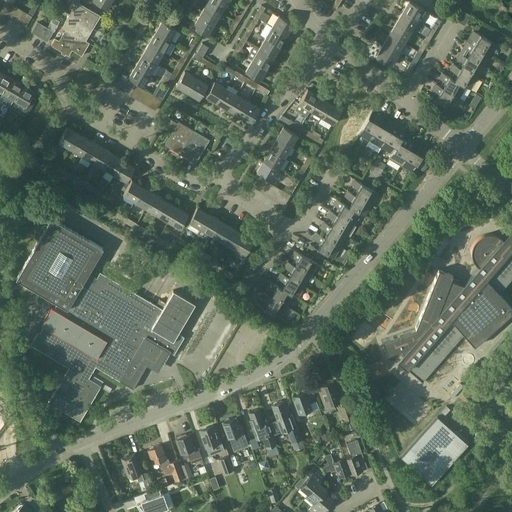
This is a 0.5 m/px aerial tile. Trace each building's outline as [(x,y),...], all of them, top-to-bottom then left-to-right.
[(40,2),(36,0),(35,0),(29,11),(33,13),(40,2)] [(111,0),(92,0),(107,9),(111,0)] [(220,14),(227,2),(223,0),(208,0),(205,5),(220,14)] [(250,0),(246,0),(240,9),(245,12),(251,1),(250,0)] [(341,0),(335,0),(332,7),(336,9),(341,0)] [(402,12),(417,21),(423,9),(409,0),(402,12)] [(10,4),(5,1),(0,9),(0,11),(4,14),(10,4)] [(69,15),(92,28),(100,16),(76,2),(69,15)] [(16,7),(10,4),(4,14),(10,17),(16,7)] [(213,25),(220,14),(205,5),(199,16),(213,25)] [(261,5),(254,17),(258,19),(265,8),(261,5)] [(21,10),(16,7),(10,17),(15,20),(21,10)] [(240,9),(234,21),(238,23),(245,12),(240,9)] [(26,13),(21,10),(15,20),(20,23),(26,13)] [(417,21),(402,12),(395,23),(410,32),(417,21)] [(460,19),(466,22),(470,15),(464,12),(460,19)] [(20,23),(25,27),(32,16),(26,13),(20,23)] [(69,15),(68,16),(61,27),(85,41),(92,28),(69,15)] [(278,15),(271,26),(286,35),(293,24),(278,15)] [(199,16),(192,27),(207,36),(213,25),(199,16)] [(254,17),(252,20),(247,28),(252,30),(258,19),(254,17)] [(435,31),(441,20),(437,17),(430,28),(435,31)] [(155,32),(170,41),(176,29),(162,21),(155,32)] [(234,21),(227,32),(231,34),(238,23),(234,21)] [(42,25),(37,22),(31,32),(36,36),(42,25)] [(395,23),(389,34),(403,43),(410,32),(395,23)] [(48,28),(42,25),(36,36),(41,39),(48,28)] [(279,46),(286,35),(271,26),(265,38),(279,46)] [(85,41),(61,27),(65,30),(58,42),(54,39),(51,44),(51,46),(68,56),(71,50),(81,56),(89,43),(85,41)] [(53,32),(48,28),(41,39),(47,42),(53,32)] [(247,28),(246,31),(241,39),(245,41),(252,30),(247,28)] [(428,42),(435,31),(430,28),(424,40),(428,42)] [(473,46),(490,56),(496,44),(473,30),(469,36),(474,39),(472,43),(474,44),(473,46)] [(163,52),(170,41),(155,32),(148,44),(163,52)] [(231,34),(227,32),(220,43),(224,45),(231,34)] [(397,54),(403,43),(389,34),(382,46),(397,54)] [(265,38),(258,49),(273,58),(279,46),(265,38)] [(189,53),(196,41),(192,39),(185,50),(189,53)] [(241,39),(234,50),(238,53),(245,41),(241,39)] [(421,54),(428,42),(424,40),(417,51),(421,54)] [(473,46),(466,42),(463,47),(467,50),(465,54),(467,55),(466,57),(483,67),(490,56),(473,46)] [(202,57),(208,46),(202,43),(196,54),(202,57)] [(156,63),(163,52),(148,44),(141,55),(156,63)] [(273,58),(258,49),(253,46),(247,58),(251,60),(266,69),(273,58)] [(390,66),(397,54),(382,46),(375,57),(390,66)] [(179,61),(183,64),(189,53),(185,50),(179,61)] [(234,50),(228,61),(232,64),(238,53),(234,50)] [(415,65),(421,54),(417,51),(410,62),(415,65)] [(196,54),(195,53),(192,57),(204,64),(206,60),(202,57),(196,54)] [(466,57),(459,53),(456,58),(461,61),(458,65),(461,66),(460,68),(476,78),(483,67),(466,57)] [(149,75),(156,63),(141,55),(135,66),(149,75)] [(206,60),(204,64),(215,71),(217,66),(206,60)] [(259,80),(266,69),(251,60),(245,72),(259,80)] [(179,61),(172,73),(176,75),(183,64),(179,61)] [(410,62),(404,74),(408,76),(415,65),(410,62)] [(224,64),(221,68),(233,75),(235,71),(224,64)] [(460,68),(453,64),(449,70),(454,72),(452,76),(454,78),(453,79),(453,80),(465,87),(470,89),(476,78),(460,68)] [(128,78),(129,78),(143,86),(149,75),(135,66),(128,78)] [(0,91),(2,93),(11,78),(0,71),(0,91)] [(187,92),(196,78),(184,71),(175,86),(187,92)] [(246,77),(235,71),(233,75),(244,82),(246,77)] [(172,73),(165,84),(170,86),(176,75),(172,73)] [(453,80),(453,79),(442,73),(438,78),(443,81),(441,85),(443,86),(442,88),(459,98),(465,87),(453,80)] [(258,84),(246,77),(244,82),(255,88),(258,84)] [(22,85),(11,78),(2,93),(13,100),(22,85)] [(121,90),(128,95),(134,85),(136,82),(129,78),(126,82),(121,90)] [(196,78),(187,92),(199,99),(207,84),(196,78)] [(216,103),(225,88),(214,81),(205,96),(216,103)] [(158,93),(156,97),(161,100),(163,97),(167,90),(170,86),(165,84),(159,94),(158,93)] [(258,84),(255,88),(266,95),(269,91),(258,84)] [(436,97),(435,100),(452,109),(459,98),(442,88),(435,84),(432,89),(436,92),(434,96),(436,97)] [(33,92),(22,85),(13,100),(24,106),(22,110),(27,114),(36,100),(30,97),(33,92)] [(140,88),(134,85),(128,95),(134,98),(140,88)] [(134,98),(139,101),(145,91),(140,88),(134,98)] [(225,88),(216,103),(228,109),(236,95),(225,88)] [(306,116),(310,110),(318,96),(307,89),(295,110),(306,116)] [(150,94),(145,91),(139,101),(144,104),(150,94)] [(144,104),(150,107),(156,97),(150,94),(144,104)] [(236,95),(228,109),(239,116),(247,101),(236,95)] [(310,110),(320,116),(321,117),(330,102),(318,96),(310,110)] [(161,100),(156,97),(150,107),(155,111),(161,100)] [(247,101),(239,116),(251,123),(259,108),(247,101)] [(341,109),(330,102),(321,117),(333,124),(341,109)] [(375,118),(369,114),(358,134),(369,141),(366,146),(367,146),(381,121),(383,117),(378,113),(375,118)] [(1,121),(12,128),(14,124),(3,117),(1,121)] [(180,154),(194,131),(178,122),(177,124),(172,120),(169,125),(174,129),(164,145),(180,154)] [(298,131),(300,126),(289,120),(287,124),(298,131)] [(381,147),(392,128),(395,123),(389,120),(386,125),(381,121),(367,146),(377,153),(381,147)] [(392,128),(381,147),(392,154),(389,158),(390,159),(401,139),(402,137),(406,130),(400,126),(396,124),(394,129),(392,128)] [(283,126),(276,138),(291,146),(297,135),(283,126)] [(309,137),(312,133),(300,126),(298,131),(309,137)] [(66,127),(64,130),(58,141),(69,148),(78,133),(66,127)] [(194,131),(180,154),(195,163),(209,140),(194,131)] [(78,133),(69,148),(80,155),(89,140),(78,133)] [(323,140),(312,133),(309,137),(321,144),(323,140)] [(401,139),(390,159),(401,165),(412,145),(415,141),(409,137),(408,140),(402,137),(401,139)] [(269,149),(284,158),(291,146),(276,138),(269,149)] [(89,140),(80,155),(92,162),(100,147),(89,140)] [(412,171),(426,147),(420,144),(418,149),(412,145),(401,165),(412,171)] [(314,145),(308,156),(312,159),(318,147),(314,145)] [(100,147),(92,162),(103,168),(112,153),(100,147)] [(269,149),(263,160),(277,169),(284,158),(269,149)] [(114,175),(123,160),(112,153),(103,168),(114,175)] [(301,168),(305,170),(312,159),(308,156),(301,168)] [(56,170),(59,166),(47,160),(45,164),(56,170)] [(123,160),(114,175),(126,182),(134,167),(123,160)] [(277,169),(263,160),(256,172),(271,180),(277,169)] [(371,169),(369,172),(378,177),(380,174),(383,170),(374,165),(371,169)] [(70,173),(59,166),(56,170),(67,177),(70,173)] [(301,168),(294,179),(298,181),(305,170),(301,168)] [(70,173),(67,177),(79,184),(81,180),(70,173)] [(258,190),(264,180),(258,177),(252,187),(258,190)] [(288,190),(292,192),(298,181),(294,179),(288,190)] [(355,193),(354,195),(371,205),(377,193),(354,179),(350,185),(355,188),(353,192),(355,193)] [(90,190),(92,186),(81,180),(79,184),(90,190)] [(134,202),(142,187),(131,180),(123,195),(134,202)] [(269,183),(264,180),(258,190),(263,193),(269,183)] [(268,196),(274,186),(269,183),(263,193),(268,196)] [(104,193),(92,186),(90,190),(101,197),(104,193)] [(279,189),(274,186),(268,196),(273,199),(279,189)] [(154,194),(142,187),(134,202),(145,208),(154,194)] [(278,203),(284,192),(279,189),(273,199),(278,203)] [(364,216),(371,205),(354,195),(347,190),(344,196),(348,199),(346,203),(349,204),(348,206),(347,206),(360,213),(364,216)] [(290,195),(284,192),(278,203),(284,206),(290,195)] [(101,197),(112,204),(115,199),(104,193),(101,197)] [(154,194),(145,208),(156,215),(165,200),(154,194)] [(353,224),(360,213),(347,206),(348,206),(336,199),(333,205),(337,207),(335,211),(338,213),(337,214),(336,215),(353,224)] [(176,207),(165,200),(156,215),(168,222),(176,207)] [(188,214),(176,207),(168,222),(179,228),(188,214)] [(189,222),(186,227),(196,233),(199,228),(208,214),(197,207),(196,207),(195,209),(188,221),(189,222)] [(330,226),(347,236),(353,224),(336,215),(337,214),(330,210),(326,216),(331,219),(329,223),(331,224),(330,226)] [(125,217),(114,211),(112,215),(123,221),(125,217)] [(199,228),(196,233),(208,240),(211,235),(219,220),(208,214),(199,228)] [(125,217),(123,221),(134,228),(136,224),(125,217)] [(471,217),(468,224),(474,227),(477,219),(471,217)] [(51,218),(16,278),(54,301),(56,302),(53,308),(50,307),(39,325),(43,327),(40,333),(37,331),(29,344),(50,357),(69,368),(54,392),(46,405),(60,413),(61,410),(80,421),(86,411),(101,386),(100,385),(92,380),(88,378),(92,371),(95,366),(120,381),(126,384),(133,388),(146,365),(147,363),(150,365),(152,364),(162,347),(169,351),(173,354),(184,337),(177,333),(195,303),(173,290),(166,303),(159,299),(156,305),(100,272),(96,278),(87,273),(102,248),(51,218)] [(211,235),(222,242),(230,227),(219,220),(211,235)] [(323,237),(340,247),(347,236),(330,226),(323,222),(320,227),(324,230),(322,234),(324,235),(323,237)] [(134,228),(145,235),(148,231),(136,224),(134,228)] [(242,234),(230,227),(222,242),(233,248),(242,234)] [(148,231),(145,235),(156,241),(159,237),(148,231)] [(333,258),(340,247),(323,237),(316,233),(313,238),(318,241),(315,245),(318,246),(317,249),(333,258)] [(245,255),(253,241),(253,240),(242,234),(233,248),(245,255)] [(423,382),(422,381),(464,334),(474,346),(511,312),(511,308),(499,294),(511,278),(511,246),(507,252),(502,248),(506,245),(506,244),(505,242),(504,241),(503,240),(501,239),(500,238),(499,237),(497,236),(495,235),(494,235),(492,234),(490,234),(489,234),(487,234),(485,235),(484,235),(482,236),(481,236),(479,237),(478,238),(477,239),(475,241),(474,242),(473,243),(473,245),(472,246),(472,248),(471,250),(471,251),(471,253),(471,255),(471,256),(472,258),(472,259),(473,261),(474,262),(475,264),(476,265),(477,266),(478,267),(463,285),(457,282),(458,280),(453,278),(452,280),(450,280),(452,275),(438,269),(415,328),(382,340),(387,354),(401,349),(403,354),(402,355),(411,362),(406,368),(423,382)] [(159,237),(156,241),(168,248),(170,244),(159,237)] [(176,242),(188,248),(190,244),(179,238),(176,242)] [(188,248),(199,255),(201,251),(190,244),(188,248)] [(295,264),(294,265),(294,266),(310,275),(317,264),(294,250),(290,256),(295,258),(292,262),(295,264)] [(212,257),(201,251),(199,255),(210,261),(212,257)] [(219,272),(222,268),(210,261),(208,266),(219,272)] [(304,287),(310,275),(294,266),(294,265),(287,261),(284,267),(288,270),(286,274),(288,275),(287,277),(304,287)] [(233,274),(222,268),(219,272),(230,279),(233,274)] [(282,286),(281,288),(293,295),(297,298),(304,287),(287,277),(280,273),(277,278),(282,281),(279,285),(282,286)] [(271,295),(270,296),(270,297),(286,306),(293,295),(281,288),(269,281),(266,287),(271,289),(268,293),(271,295)] [(264,306),(263,308),(280,318),(286,306),(270,297),(270,296),(263,292),(259,298),(264,301),(262,305),(264,306)] [(511,322),(494,344),(497,346),(511,329),(511,322)] [(318,387),(320,393),(325,407),(340,401),(333,381),(318,387)] [(463,386),(460,383),(449,395),(452,398),(463,386)] [(305,392),(292,397),(297,411),(295,412),(302,433),(314,429),(309,415),(308,416),(306,411),(312,409),(305,392)] [(283,401),(271,405),(277,420),(279,425),(281,431),(285,429),(296,425),(292,416),(290,417),(290,416),(287,408),(286,409),(283,401)] [(347,404),(340,407),(345,420),(352,418),(347,404)] [(279,453),(276,445),(268,422),(264,423),(259,409),(248,412),(251,419),(249,419),(256,439),(262,437),(266,448),(269,457),(279,453)] [(455,429),(453,431),(437,417),(401,457),(431,484),(467,444),(467,443),(469,441),(455,429)] [(225,422),(224,423),(229,438),(230,438),(234,450),(248,445),(244,433),(242,433),(240,427),(238,427),(235,419),(231,420),(230,418),(225,420),(225,422)] [(212,425),(199,430),(206,447),(208,455),(224,449),(220,438),(217,439),(212,425)] [(296,425),(285,429),(286,431),(291,444),(292,443),(294,449),(294,450),(304,447),(301,440),(302,440),(297,425),(296,425)] [(325,430),(318,433),(322,443),(329,440),(325,430)] [(200,452),(195,453),(193,448),(188,434),(176,439),(181,453),(188,450),(193,465),(203,461),(200,452)] [(351,457),(345,459),(350,473),(350,475),(362,470),(359,460),(364,459),(357,440),(346,444),(351,457)] [(160,444),(148,449),(153,463),(158,461),(160,468),(163,467),(165,474),(172,472),(175,480),(183,477),(179,466),(177,460),(169,463),(166,456),(164,457),(160,444)] [(144,480),(138,463),(134,454),(121,458),(123,463),(117,465),(120,474),(126,472),(128,477),(135,474),(138,482),(144,480)] [(228,455),(218,459),(218,461),(223,474),(234,470),(229,457),(228,455)] [(350,473),(345,459),(345,460),(344,458),(333,462),(338,477),(350,473)] [(260,470),(269,467),(267,459),(258,462),(260,470)] [(138,463),(144,480),(150,478),(144,461),(138,463)] [(189,463),(180,466),(185,478),(193,475),(189,463)] [(307,470),(294,485),(299,489),(300,487),(308,494),(322,478),(323,476),(313,467),(309,472),(307,470)] [(308,494),(306,497),(314,504),(309,510),(324,492),(327,489),(322,485),(323,483),(322,482),(324,480),(322,478),(308,494)] [(267,489),(271,502),(279,500),(278,495),(275,487),(267,489)] [(140,501),(141,504),(137,506),(137,507),(138,506),(142,511),(155,511),(167,508),(162,493),(160,494),(158,488),(143,494),(145,499),(140,501)] [(324,492),(309,510),(311,511),(324,511),(323,511),(332,499),(324,492)] [(368,509),(368,510),(369,511),(388,511),(385,511),(382,511),(379,503),(368,509)]
